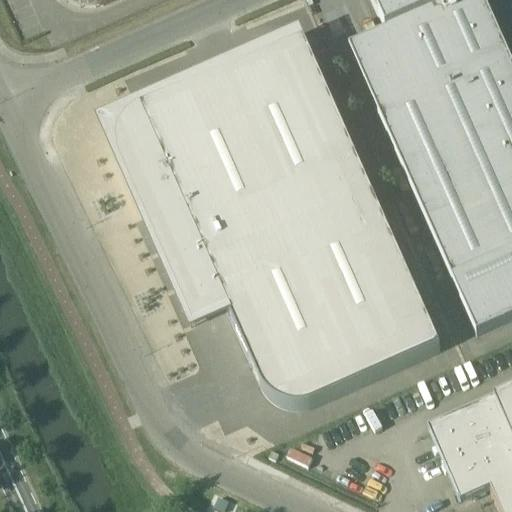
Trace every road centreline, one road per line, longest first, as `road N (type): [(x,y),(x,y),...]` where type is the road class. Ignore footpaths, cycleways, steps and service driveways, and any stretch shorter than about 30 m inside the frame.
road 1 (unclassified): [(294,511),(182,457),(159,434),(2,107)]
road 2 (unclassified): [(2,107),(245,0)]
